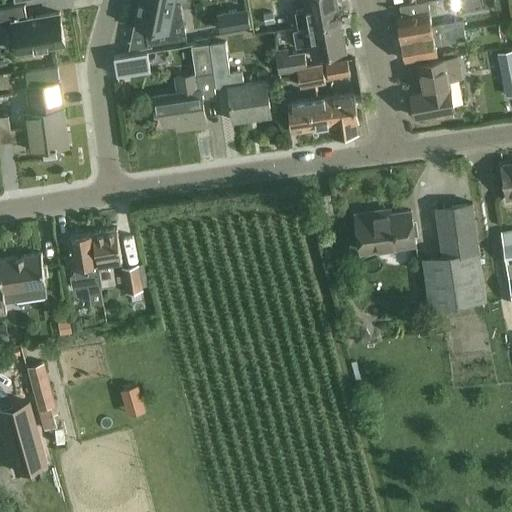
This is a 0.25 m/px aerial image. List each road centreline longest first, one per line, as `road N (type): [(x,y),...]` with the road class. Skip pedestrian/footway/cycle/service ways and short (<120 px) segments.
road 1 (tertiary): [(112,194),(400,153)]
road 2 (residential): [(112,194),(96,71),(112,0)]
road 3 (residential): [(400,153),(369,0)]
